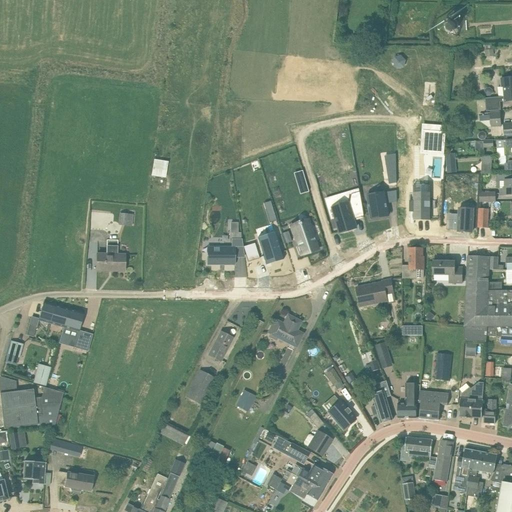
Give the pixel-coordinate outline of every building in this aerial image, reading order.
[(444,26),(444,27),(444,28),(445,28),(445,29),(445,30),(446,31),(446,32),(447,32),(447,33),(448,33),(449,34),(451,34),(452,34),(453,34),(454,34),(455,34),(457,33),(457,32),(458,32),(458,31),(459,30),(459,29),(460,28),(460,27),(460,26),(460,25),(459,23),(458,22),(457,21),(457,20),(456,20),(455,20),(455,19),(454,19),(453,19),(452,19),(451,19),(450,19),(449,19),(448,20),(447,20),(446,21),(446,22),(445,22),(445,23),(445,24),(444,25),(444,26)] [(511,77),(500,79),(501,87),(503,87),(504,97),(486,98),(487,111),(501,110),(500,102),(511,101),(511,77)] [(500,112),(490,113),(491,121),(491,127),(501,126),(500,112)] [(504,140),(511,139),(511,123),(503,124),(504,135),(506,134),(507,140),(504,140)] [(423,130),(422,153),(444,154),(445,132),(423,130)] [(481,172),(490,172),(491,156),(481,156),(481,172)] [(151,158),(148,182),(163,184),(165,160),(151,158)] [(452,158),(446,159),(447,173),(457,172),(456,167),(453,168),(452,158)] [(302,171),(295,173),(301,193),(308,191),(302,171)] [(396,171),(388,173),(389,184),(397,182),(396,171)] [(511,175),(496,175),(497,182),(504,182),(504,188),(501,188),(501,195),(511,194),(511,179),(511,180),(511,175)] [(410,200),(410,212),(413,212),(413,221),(414,221),(414,220),(430,220),(430,221),(431,221),(431,185),(413,185),(413,200),(410,200)] [(351,202),(333,208),(336,219),(340,233),(357,228),(354,219),(359,218),(364,216),(360,191),(352,194),(351,202)] [(385,193),(367,196),(371,218),(389,215),(385,193)] [(495,193),(480,193),(481,201),(495,201),(495,193)] [(270,201),(264,203),(270,222),(276,220),(270,201)] [(479,208),(478,228),(488,228),(489,209),(488,209),(488,202),(480,202),(479,208)] [(473,208),(459,208),(459,220),(447,220),(447,230),(459,230),(459,232),(473,232),(473,208)] [(120,213),(119,221),(127,222),(128,214),(120,213)] [(308,220),(291,226),(301,254),(318,249),(308,220)] [(238,223),(231,223),(231,233),(233,233),(233,239),(241,239),(241,233),(238,233),(238,223)] [(288,231),(282,233),(286,243),(291,241),(288,231)] [(258,237),(266,265),(267,265),(266,263),(282,258),(283,260),(275,232),(274,232),(275,234),(259,239),(258,237)] [(207,252),(207,265),(221,265),(221,264),(224,264),(224,265),(235,265),(235,258),(235,247),(243,247),(242,239),(241,239),(233,239),(232,239),(231,247),(210,247),(210,252),(207,252)] [(259,258),(254,243),(243,247),(248,261),(259,258)] [(107,254),(97,253),(97,269),(111,269),(111,271),(124,272),(125,255),(117,254),(118,246),(107,246),(107,254)] [(403,265),(403,277),(424,278),(424,270),(424,257),(423,257),(423,249),(410,248),(410,265),(403,265)] [(502,335),(511,335),(511,290),(502,290),(488,290),(489,282),(489,269),(490,257),(468,256),(464,327),(487,327),(486,334),(502,335)] [(498,257),(490,257),(489,269),(504,270),(504,265),(498,265),(498,257)] [(450,261),(450,259),(433,259),(433,275),(449,275),(449,282),(463,283),(463,268),(455,268),(455,262),(450,261)] [(383,281),(383,282),(357,288),(361,306),(395,299),(391,280),(383,281)] [(38,320),(52,324),(57,306),(44,302),(38,320)] [(64,328),(65,328),(71,310),(57,306),(52,324),(64,328)] [(64,328),(62,335),(76,340),(74,348),(88,352),(93,334),(79,330),(84,313),(71,310),(65,328),(64,328)] [(430,312),(425,317),(431,321),(435,316),(430,312)] [(297,331),(301,322),(288,315),(284,324),(278,321),(275,328),(272,327),(269,333),(271,334),(270,336),(277,340),(278,337),(297,346),(303,334),(297,331)] [(26,335),(33,337),(36,326),(29,324),(26,335)] [(403,326),(403,335),(423,335),(423,326),(403,326)] [(486,341),(486,334),(487,327),(464,327),(464,340),(486,341)] [(209,355),(221,361),(233,338),(221,332),(209,355)] [(502,345),(511,344),(511,335),(502,335),(502,345)] [(12,341),(8,354),(19,357),(23,344),(12,341)] [(386,342),(375,345),(378,355),(388,351),(386,342)] [(307,390),(326,376),(320,368),(327,363),(320,354),(295,373),(307,390)] [(438,354),(435,381),(450,382),(453,355),(438,354)] [(376,360),(370,362),(372,372),(378,370),(376,360)] [(503,368),(502,379),(511,380),(511,369),(503,368)] [(333,369),(325,374),(330,380),(337,375),(333,369)] [(36,370),(33,382),(46,386),(49,374),(36,370)] [(186,397),(201,405),(215,378),(200,370),(186,397)] [(351,373),(345,376),(348,384),(355,380),(351,373)] [(55,387),(58,378),(49,376),(46,385),(55,387)] [(386,381),(371,386),(376,406),(372,407),(374,416),(378,414),(381,423),(393,420),(386,398),(391,396),(388,385),(386,381)] [(461,398),(460,416),(461,416),(461,417),(464,418),(472,418),(472,417),(474,417),(482,418),(483,409),(483,400),(484,383),(479,382),(471,389),(470,387),(462,393),(462,398),(461,398)] [(398,404),(398,418),(417,418),(417,403),(417,383),(406,384),(406,404),(398,404)] [(0,393),(0,397),(4,428),(37,425),(37,427),(55,425),(60,404),(42,404),(42,397),(34,398),(33,389),(0,393)] [(420,392),(419,403),(421,403),(420,418),(420,419),(434,420),(439,420),(441,405),(448,405),(449,394),(431,393),(420,392)] [(241,397),(236,406),(248,412),(252,403),(241,397)] [(484,423),(496,423),(497,400),(489,399),(489,410),(484,410),(484,423)] [(341,403),(329,413),(344,431),(357,421),(341,403)] [(314,412),(308,418),(318,429),(324,424),(314,412)] [(161,423),(156,433),(182,444),(187,435),(161,423)] [(0,431),(0,442),(8,442),(7,431),(0,431)] [(317,431),(314,437),(310,434),(308,435),(303,442),(304,444),(308,446),(308,447),(322,456),(332,440),(317,431)] [(8,434),(11,449),(20,448),(17,433),(8,434)] [(278,436),(272,448),(298,462),(301,457),(306,460),(310,453),(278,436)] [(402,445),(401,461),(411,462),(412,458),(431,460),(433,440),(407,437),(406,445),(402,445)] [(53,439),(50,450),(68,455),(71,444),(53,439)] [(207,440),(203,452),(216,457),(221,445),(207,440)] [(454,443),(442,441),(435,479),(447,482),(454,443)] [(467,485),(470,469),(472,469),(476,451),(466,449),(464,458),(459,457),(457,466),(458,466),(455,483),(467,485)] [(0,450),(0,460),(9,460),(8,450),(0,450)] [(476,451),(472,469),(470,469),(467,485),(467,487),(468,487),(466,495),(481,498),(484,483),(479,482),(480,478),(476,477),(478,470),(494,473),(497,455),(476,451)] [(175,460),(170,471),(180,475),(184,464),(175,460)] [(32,484),(44,485),(46,463),(24,461),(23,479),(33,480),(32,484)] [(248,462),(242,473),(245,475),(246,473),(251,476),(256,466),(248,462)] [(295,464),(290,472),(291,472),(305,480),(323,490),(332,475),(317,465),(311,474),(295,464)] [(502,482),(496,511),(511,511),(511,465),(504,464),(500,482),(502,482)] [(282,479),(276,490),(284,494),(286,489),(304,499),(307,494),(317,500),(323,490),(305,480),(291,472),(290,473),(287,471),(282,479)] [(65,486),(70,487),(71,491),(80,492),(82,490),(91,491),(94,477),(67,473),(59,472),(56,485),(65,486)] [(168,479),(161,496),(169,499),(179,477),(170,473),(168,479)] [(127,504),(123,511),(153,511),(154,511),(161,496),(168,479),(158,474),(140,510),(127,504)] [(272,475),(267,485),(276,490),(281,479),(272,475)] [(414,480),(403,482),(405,500),(416,498),(414,480)] [(449,497),(437,494),(435,507),(446,509),(449,497)] [(164,511),(165,511),(170,500),(169,499),(161,496),(154,511),(153,511),(164,511)] [(214,497),(207,511),(223,511),(227,503),(214,497)]
